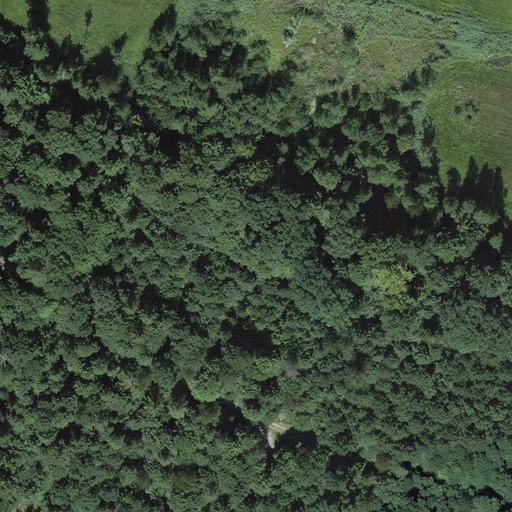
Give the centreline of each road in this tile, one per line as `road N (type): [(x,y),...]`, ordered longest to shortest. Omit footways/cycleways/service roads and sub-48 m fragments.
road 1 (track): [(0,263),(39,297),(167,373),(282,428),(505,511)]
road 2 (track): [(28,122),(203,237),(391,319),(511,355)]
